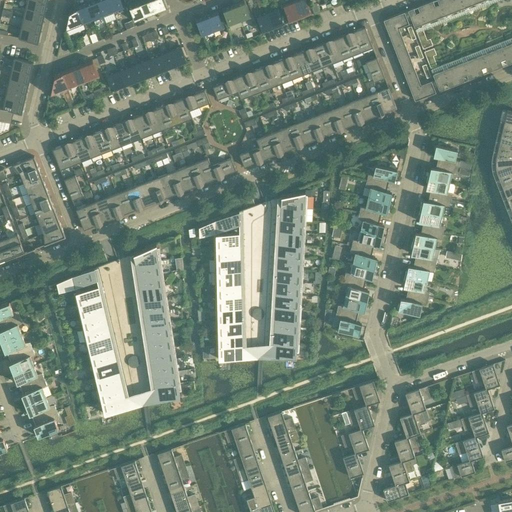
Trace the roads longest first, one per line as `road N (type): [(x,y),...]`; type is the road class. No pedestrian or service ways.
road 1 (residential): [(80,245),(412,115)]
road 2 (residential): [(399,385),(376,337),(422,145),(412,115)]
road 3 (residential): [(203,77),(372,11)]
road 4 (residential): [(40,141),(203,77)]
road 5 (residential): [(47,67),(180,17)]
road 6 (residential): [(368,505),(390,395),(399,385)]
